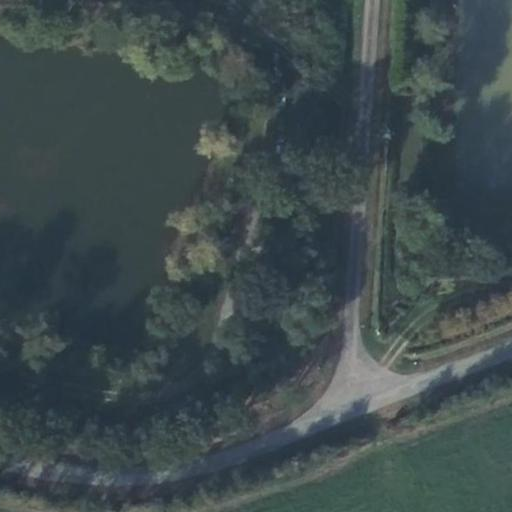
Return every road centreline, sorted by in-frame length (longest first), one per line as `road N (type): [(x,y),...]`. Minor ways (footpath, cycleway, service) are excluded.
road 1 (unclassified): [(350,402),(373,0)]
road 2 (unclassified): [(350,402),(224,462),(139,478),(0,459)]
road 3 (unclassified): [(511,344),(350,402)]
